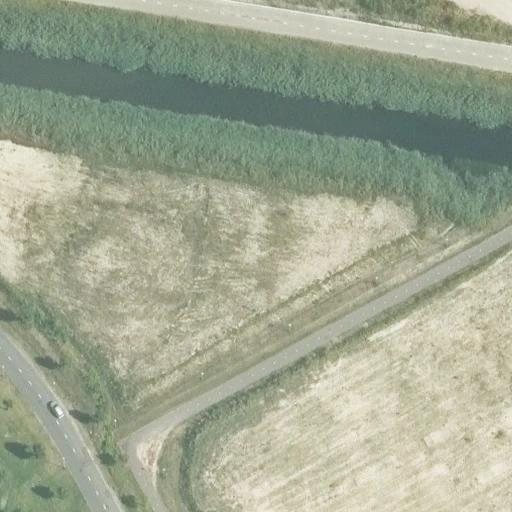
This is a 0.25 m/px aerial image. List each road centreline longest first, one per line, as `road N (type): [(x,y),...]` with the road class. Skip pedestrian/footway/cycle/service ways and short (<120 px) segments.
road 1 (unclassified): [(104,511),(53,418),(0,350)]
road 2 (track): [(147,278),(0,211)]
